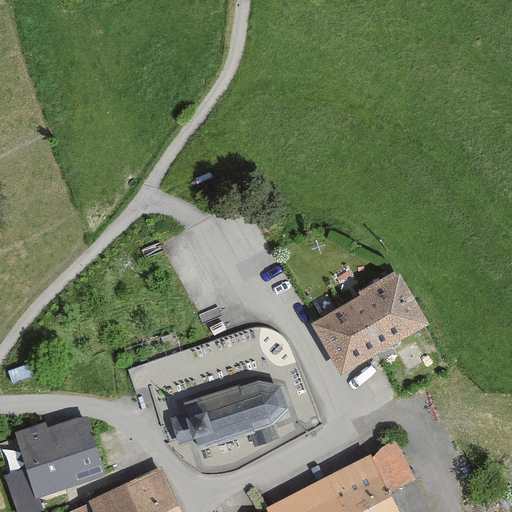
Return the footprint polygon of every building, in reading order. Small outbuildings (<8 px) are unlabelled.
[(399,266),(311,319),(342,370),(430,317),(399,266)] [(129,363),(136,387),(189,372),(182,348),(129,363)] [(197,439),(201,450),(273,426),(290,409),(283,386),(258,381),(186,405),(190,416),(208,410),(216,433),(197,439)] [(78,406),(13,428),(26,465),(34,491),(99,470),(78,406)] [(216,433),(208,410),(190,416),(185,418),(193,441),(197,439),(216,433)] [(395,438),(254,511),(402,511),(392,492),(415,476),(395,438)] [(34,491),(26,465),(1,473),(13,511),(23,511),(39,507),(34,491)] [(182,511),(161,465),(89,499),(90,501),(66,511),(65,511),(182,511)]
